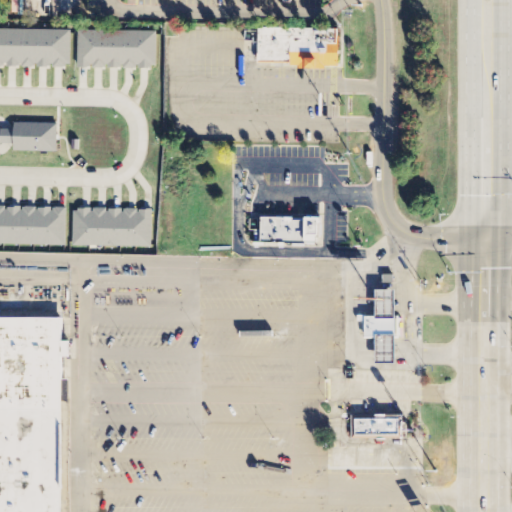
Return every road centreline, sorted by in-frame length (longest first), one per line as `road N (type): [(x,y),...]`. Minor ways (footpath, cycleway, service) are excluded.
road 1 (residential): [(0,177),(113,177),(138,152),(138,123),(113,100),(0,98)]
road 2 (residential): [(483,238),(422,237),(395,225),(385,193),(385,0)]
road 3 (primary): [(483,238),(481,511)]
road 4 (primary): [(483,238),(501,200),(503,0)]
road 5 (primary): [(470,0),(470,202),(483,238)]
